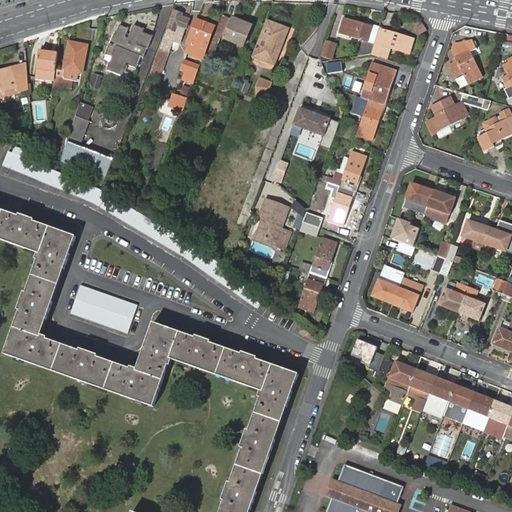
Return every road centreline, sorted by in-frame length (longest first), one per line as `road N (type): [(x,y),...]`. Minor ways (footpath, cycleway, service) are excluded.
road 1 (residential): [(276,335),(93,215)]
road 2 (residential): [(346,310),(511,378)]
road 3 (residential): [(403,147),(346,310)]
road 4 (residential): [(151,300),(134,345),(64,320),(74,273)]
road 5 (residential): [(328,358),(274,511)]
road 6 (residential): [(452,2),(403,147)]
road 7 (residential): [(276,335),(151,300)]
